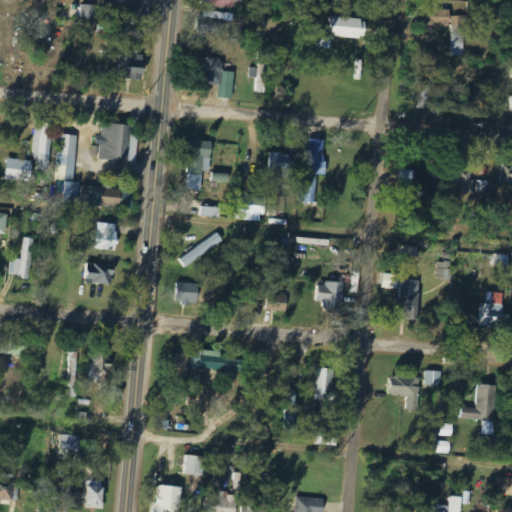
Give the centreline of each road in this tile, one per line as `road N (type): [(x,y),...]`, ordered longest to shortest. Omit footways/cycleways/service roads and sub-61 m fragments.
road 1 (residential): [(511,147),(0,90)]
road 2 (residential): [(511,361),(0,310)]
road 3 (residential): [(354,511),(397,0)]
road 4 (secondary): [(123,511),(161,106)]
